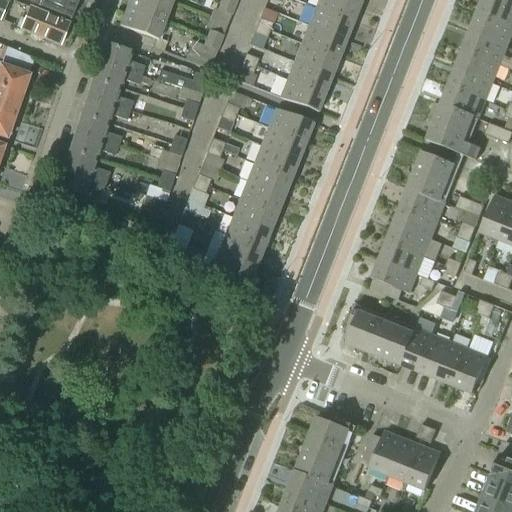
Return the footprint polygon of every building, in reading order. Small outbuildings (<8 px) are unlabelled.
[(70,20),(78,1),(75,0),(30,0),(30,3),(70,20)] [(169,3),(160,0),(129,0),(126,8),(162,21),(169,3)] [(317,0),(314,10),(350,24),(357,5),(343,0),(317,0)] [(511,9),(489,0),(484,0),(478,16),(511,29),(511,9)] [(511,0),(489,0),(511,9),(511,0)] [(233,7),(220,2),(217,11),(230,16),(233,7)] [(20,29),(59,46),(68,24),(29,8),(24,20),(20,19),(16,27),(20,29)] [(119,26),(154,40),(162,21),(126,8),(119,26)] [(307,28),(342,42),(350,24),(314,10),(307,28)] [(506,48),(511,33),(511,29),(478,16),(471,34),(506,48)] [(256,26),(269,31),(272,24),(259,19),(256,26)] [(274,21),(271,29),(298,37),(300,29),(274,21)] [(269,31),(256,26),(253,34),(266,39),(269,31)] [(300,45),(336,59),(342,42),(307,28),(300,45)] [(209,31),(206,38),(219,43),(222,36),(209,31)] [(464,51),(499,66),(506,48),(471,34),(464,51)] [(219,43),(206,38),(203,46),(216,51),(219,43)] [(151,48),(163,52),(166,45),(154,40),(151,48)] [(97,63),(141,77),(143,70),(129,65),(132,53),(103,44),(97,63)] [(293,63),(329,77),(336,59),(300,45),(293,63)] [(499,66),(464,51),(457,70),(492,84),(499,66)] [(185,61),(209,70),(213,61),(189,52),(185,61)] [(242,62),(254,67),(257,60),(244,55),(242,62)] [(242,62),(239,70),(251,75),(254,67),(242,62)] [(140,78),(141,77),(97,63),(92,80),(121,89),(123,81),(138,86),(139,84),(147,86),(149,80),(140,78)] [(286,82),(321,96),(329,77),(293,63),(286,82)] [(0,89),(21,96),(24,87),(26,87),(29,79),(27,78),(28,76),(0,66),(0,89)] [(46,70),(42,81),(56,86),(60,76),(46,70)] [(485,102),(492,84),(457,70),(450,88),(485,102)] [(156,81),(181,89),(184,79),(159,71),(156,81)] [(203,86),(206,78),(194,74),(191,82),(203,86)] [(259,84),(278,92),(282,85),(262,76),(259,84)] [(92,80),(86,98),(129,112),(144,117),(148,107),(132,102),(118,98),(121,89),(92,80)] [(286,82),(279,99),(314,113),(321,96),(286,82)] [(478,121),(485,102),(450,88),(443,105),(441,104),(440,106),(473,119),(478,121)] [(21,96),(0,89),(0,115),(12,120),(16,111),(18,112),(21,103),(19,102),(21,96)] [(86,98),(80,115),(109,125),(111,117),(126,121),(129,112),(86,98)] [(185,101),(182,109),(194,113),(197,105),(185,101)] [(222,111),(235,116),(238,109),(225,104),(222,111)] [(473,119),(440,106),(426,142),(459,155),(473,119)] [(194,113),(182,109),(179,118),(191,122),(194,113)] [(274,110),(267,128),(302,142),(310,124),(274,110)] [(232,123),(235,116),(222,111),(219,118),(232,123)] [(0,137),(6,139),(6,137),(8,138),(11,129),(9,128),(12,120),(0,115),(0,137)] [(109,125),(80,115),(74,133),(117,147),(120,140),(105,136),(109,125)] [(165,131),(192,138),(195,128),(168,121),(165,131)] [(511,134),(511,133),(488,124),(484,135),(508,145),(511,134)] [(302,142),(267,128),(260,147),(295,161),(302,142)] [(74,133),(68,151),(97,160),(100,152),(114,157),(117,147),(74,133)] [(173,137),(170,145),(182,149),(185,141),(173,137)] [(208,147),(219,151),(222,144),(211,139),(208,147)] [(182,149),(170,145),(167,153),(180,157),(182,149)] [(476,161),(480,150),(468,145),(464,157),(476,161)] [(151,146),(148,157),(159,160),(162,150),(151,146)] [(216,158),(219,151),(208,147),(205,154),(216,158)] [(260,147),(253,164),(288,178),(295,161),(260,147)] [(97,160),(68,151),(62,168),(106,183),(108,176),(94,171),(97,160)] [(421,153),(414,171),(447,184),(454,166),(421,153)] [(253,164),(246,182),(281,196),(288,178),(253,164)] [(103,192),(106,183),(62,168),(56,187),(85,197),(88,187),(103,192)] [(440,201),(447,184),(414,171),(407,189),(440,201)] [(161,172),(159,180),(171,184),(173,176),(161,172)] [(194,183),(207,188),(210,180),(197,175),(194,183)] [(171,184),(159,180),(156,189),(168,193),(171,184)] [(246,182),(239,200),(274,214),(281,196),(246,182)] [(207,188),(194,183),(191,190),(204,195),(207,188)] [(445,203),(440,201),(407,189),(406,190),(409,191),(402,208),(438,222),(445,203)] [(166,210),(170,200),(150,193),(146,203),(166,210)] [(459,197),(455,208),(479,218),(483,207),(459,197)] [(511,205),(511,203),(494,197),(480,232),(499,239),(511,205)] [(189,213),(203,218),(209,203),(195,198),(189,213)] [(239,200),(232,218),(267,232),(274,214),(239,200)] [(511,205),(499,239),(511,244),(511,205)] [(147,217),(159,221),(161,212),(149,208),(147,217)] [(430,240),(438,222),(402,208),(395,226),(430,240)] [(180,218),(193,224),(196,216),(183,211),(180,218)] [(190,231),(193,224),(180,218),(177,226),(190,231)] [(232,218),(224,236),(260,250),(267,232),(232,218)] [(150,236),(152,228),(153,225),(143,221),(139,232),(150,236)] [(462,223),(459,230),(472,235),(475,228),(462,223)] [(395,226),(388,244),(423,258),(430,240),(395,226)] [(472,235),(459,230),(456,238),(469,243),(472,235)] [(224,236),(218,253),(253,267),(260,250),(224,236)] [(416,276),(423,258),(388,244),(381,262),(416,276)] [(165,255),(178,260),(181,252),(168,247),(165,255)] [(253,267),(218,253),(210,273),(245,287),(253,267)] [(448,259),(445,266),(458,271),(461,264),(448,259)] [(464,273),(471,276),(477,263),(469,260),(464,273)] [(409,295),(416,276),(381,262),(370,290),(398,301),(402,292),(409,295)] [(458,271),(445,266),(442,274),(455,279),(458,271)] [(500,288),(506,275),(498,272),(493,285),(500,288)] [(511,280),(511,277),(506,275),(500,288),(508,291),(511,280)] [(432,291),(435,283),(422,278),(419,286),(432,291)] [(444,308),(449,295),(441,292),(436,305),(444,308)] [(456,298),(449,295),(444,308),(451,311),(456,298)] [(474,314),(481,317),(487,304),(479,301),(474,314)] [(487,304),(481,317),(489,320),(494,307),(487,304)] [(399,367),(414,329),(413,329),(412,334),(359,313),(361,308),(355,306),(346,330),(351,332),(345,345),(399,367)] [(489,320),(481,317),(475,332),(484,335),(489,320)] [(414,329),(399,367),(401,367),(402,365),(419,372),(433,337),(414,329)] [(436,379),(451,343),(433,337),(419,372),(436,379)] [(469,351),(451,343),(436,379),(454,386),(469,351)] [(487,358),(469,351),(454,386),(473,393),(487,358)] [(328,484),(348,432),(353,434),(356,428),(332,418),(330,423),(316,418),(294,473),(332,487),(332,486),(328,484)] [(436,431),(421,425),(416,438),(431,444),(436,431)] [(390,476),(404,440),(384,432),(381,439),(372,436),(361,464),(390,476)] [(390,476),(406,482),(420,447),(404,440),(390,476)] [(406,482),(426,490),(440,454),(420,447),(406,482)] [(491,476),(511,484),(511,460),(499,456),(491,476)] [(325,504),(332,487),(294,473),(296,474),(290,491),(325,504)] [(483,496),(511,508),(511,484),(491,476),(483,496)] [(367,493),(380,499),(383,491),(370,486),(367,493)] [(321,511),(325,504),(290,491),(283,508),(292,511),(321,511)] [(511,511),(511,508),(483,496),(476,511),(511,511)] [(369,510),(372,502),(359,497),(356,505),(369,510)]
